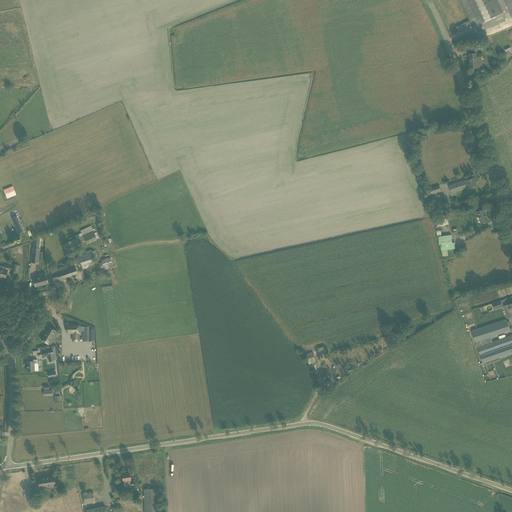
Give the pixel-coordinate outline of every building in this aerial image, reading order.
[(460,0),(473,27),(485,22),(474,0),(460,0)] [(482,0),(491,19),(503,13),(497,0),(482,0)] [(469,21),(456,27),(459,32),(471,26),(469,21)] [(474,46),(476,52),(484,49),(484,47),(483,45),(482,43),(481,43),(474,46)] [(469,54),(470,68),(483,67),(482,56),(476,57),(476,53),(469,54)] [(449,186),(451,194),(467,189),(466,188),(470,187),(470,188),(477,185),(474,178),(467,180),(464,181),(449,186)] [(430,188),(433,194),(441,191),(441,190),(439,185),(430,188)] [(3,189),(6,198),(16,196),(13,186),(3,189)] [(477,211),(481,223),(488,221),(485,209),(477,211)] [(446,214),(435,217),(437,222),(437,223),(447,220),(446,214)] [(17,216),(12,219),(18,233),(22,231),(17,216)] [(66,243),(65,243),(67,248),(68,249),(76,246),(76,245),(85,242),(85,241),(96,236),(91,226),(80,231),(81,233),(82,235),(76,238),(66,243)] [(442,237),(438,237),(439,245),(440,245),(441,251),(447,250),(455,249),(454,243),(452,243),(451,235),(442,237)] [(33,248),(31,263),(38,264),(39,248),(40,240),(34,240),(33,248)] [(92,252),(78,256),(81,265),(94,261),(92,252)] [(99,263),(102,271),(113,267),(110,258),(108,259),(108,258),(101,260),(102,262),(99,263)] [(0,277),(5,279),(7,270),(10,270),(9,274),(16,275),(18,265),(12,264),(11,267),(5,265),(4,269),(5,269),(4,270),(0,268),(0,277)] [(55,269),(50,271),(54,281),(59,280),(59,281),(78,275),(76,270),(75,266),(69,268),(67,265),(55,269)] [(33,279),(35,287),(48,283),(45,273),(39,275),(40,277),(33,279)] [(500,301),(492,304),(494,310),(502,307),(500,301)] [(472,331),(471,331),(477,348),(478,347),(483,363),(511,352),(511,336),(511,335),(509,336),(504,338),(483,345),(481,341),(493,336),(505,332),(510,331),(507,323),(506,319),(489,325),(477,329),(472,331)] [(80,333),(80,325),(67,325),(67,333),(73,333),(73,341),(79,341),(79,333),(80,333)] [(49,327),(41,340),(48,344),(48,343),(50,345),(55,336),(53,335),(56,331),(49,327)] [(82,327),(82,341),(94,341),(94,329),(89,329),(89,327),(82,327)] [(45,351),(41,352),(42,356),(48,355),(49,362),(54,361),(54,360),(57,360),(56,354),(56,353),(56,352),(55,348),(55,346),(49,347),(46,348),(45,348),(45,351)] [(26,361),(27,372),(34,371),(34,364),(37,364),(37,360),(32,360),(32,361),(26,361)] [(49,389),(49,387),(43,387),(43,396),(53,395),(53,389),(49,389)] [(122,474),(124,488),(132,487),(129,473),(122,474)] [(54,475),(37,478),(39,489),(47,488),(46,486),(54,485),(54,486),(54,487),(55,486),(54,475)] [(144,489),(144,511),(158,511),(158,489),(144,489)] [(82,494),(84,504),(94,502),(92,493),(91,493),(90,492),(88,492),(88,493),(82,494)] [(64,495),(66,511),(82,511),(83,509),(80,509),(78,493),(64,495)]
